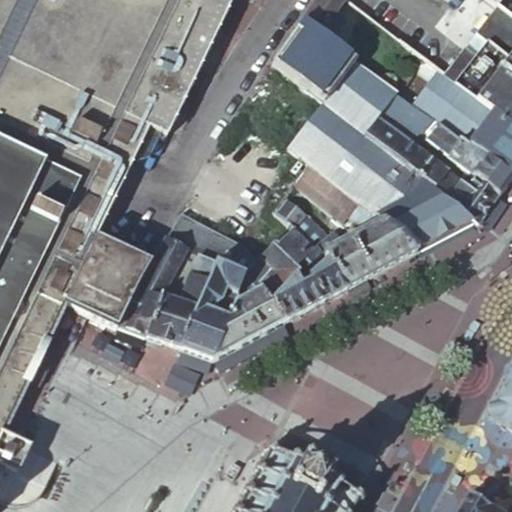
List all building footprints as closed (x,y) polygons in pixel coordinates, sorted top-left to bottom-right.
[(0,0),(0,439),(18,402),(35,365),(62,310),(73,285),(94,243),(59,226),(112,116),(147,133),(164,141),(182,104),(207,52),(232,0),(0,0)] [(342,3),(338,0),(319,0),(301,25),(327,45),(343,23),(334,15),(342,3)] [(499,0),(481,0),(493,9),(501,1),(499,0)] [(473,37),(484,45),(482,48),(511,70),(511,24),(502,16),(494,10),(473,37)] [(327,45),(301,25),(270,67),(312,97),(323,106),(353,64),(327,45)] [(511,70),(482,48),(473,60),(463,52),(462,51),(442,77),(444,78),(442,80),(511,131),(511,70)] [(511,173),(511,131),(442,80),(444,78),(442,77),(423,63),(415,74),(428,84),(409,109),(508,179),(511,173)] [(396,96),(353,64),(323,106),(312,97),(297,118),(326,141),(305,169),(354,208),(378,227),(434,197),(401,171),(361,141),(376,122),(394,98),(396,96)] [(312,97),(270,67),(269,69),(239,117),(305,169),(326,141),(297,118),(312,97)] [(510,182),(508,179),(409,109),(396,99),(394,98),(376,122),(407,146),(416,135),(420,138),(447,160),(446,161),(465,176),(466,175),(477,184),(473,188),(494,204),(501,193),(510,182)] [(59,226),(94,243),(147,133),(112,116),(59,226)] [(361,141),(401,171),(409,162),(413,165),(420,156),(411,150),(407,146),(376,122),(361,141)] [(416,135),(407,146),(411,150),(420,138),(416,135)] [(489,210),(494,204),(473,188),(469,192),(449,177),(448,178),(420,156),(413,165),(409,162),(401,171),(434,197),(472,226),(476,229),(489,210)] [(354,208),(305,169),(291,188),(340,227),(346,221),(349,224),(369,225),(371,230),(378,227),(354,208)] [(434,197),(378,227),(416,257),(465,230),(472,226),(434,197)] [(302,218),(282,201),(271,215),(290,233),(291,232),(313,254),(326,242),(312,228),(306,221),(304,219),(302,218)] [(240,251),(178,219),(165,241),(186,252),(197,257),(196,260),(213,266),(242,278),(253,267),(240,251)] [(416,257),(378,227),(371,230),(342,245),(320,257),(324,264),(344,295),(363,284),(384,274),(401,265),(416,257)] [(291,232),(290,233),(275,248),(298,275),(307,284),(324,264),(320,257),(318,258),(313,254),(291,232)] [(320,257),(342,245),(339,240),(332,236),(326,242),(313,254),(318,258),(320,257)] [(124,315),(115,333),(141,342),(186,252),(165,241),(148,268),(140,282),(139,284),(137,289),(124,315)] [(73,285),(62,310),(75,316),(88,322),(115,335),(115,333),(124,315),(137,289),(139,284),(140,282),(148,268),(128,259),(111,251),(94,243),(73,285)] [(298,275),(275,248),(273,246),(253,267),(242,278),(258,293),(260,294),(268,306),(298,275)] [(186,252),(141,342),(160,348),(196,260),(197,257),(186,252)] [(160,348),(177,355),(213,266),(196,260),(160,348)] [(336,299),(344,295),(324,264),(307,284),(324,306),(336,299)] [(177,355),(210,366),(233,308),(238,295),(236,294),(242,278),(213,266),(177,355)] [(319,309),(324,306),(307,284),(298,275),(268,306),(283,328),(319,309)] [(271,334),(283,328),(268,306),(260,294),(258,293),(242,278),(236,294),(238,295),(233,308),(210,366),(227,357),(271,334)] [(355,511),(364,497),(362,493),(330,475),(332,472),(306,458),(304,461),(271,442),(267,443),(229,511),(355,511)] [(457,511),(492,511),(466,496),(457,511)]
